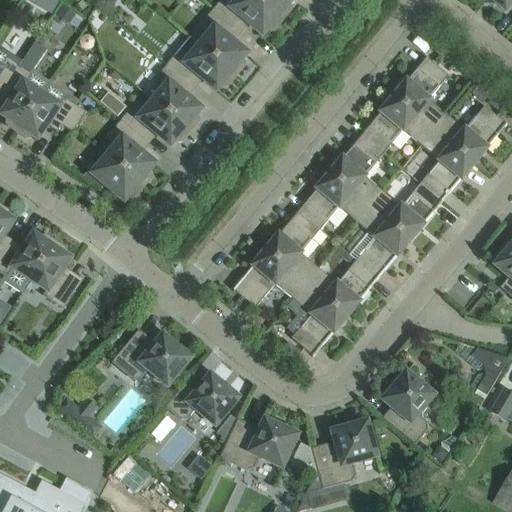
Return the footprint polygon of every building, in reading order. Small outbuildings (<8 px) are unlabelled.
[(282,22),(255,0),(237,0),(236,2),(233,0),(223,0),(214,11),(235,30),(242,21),(262,37),(267,31),(269,33),(273,32),(282,22)] [(255,0),(282,22),(290,12),(290,8),(287,6),(292,0),(255,0)] [(511,4),(511,0),(489,0),(504,12),(511,4)] [(69,25),(75,16),(63,7),(56,17),(69,25)] [(227,39),(235,30),(214,11),(200,28),(208,35),(199,46),(236,77),(244,67),(244,64),(241,61),(246,55),(227,39)] [(84,37),(82,39),(80,42),(80,45),(81,48),(83,50),(86,51),(89,51),(92,49),(94,46),(94,43),(93,40),(91,38),(88,37),(84,37)] [(191,39),(167,68),(189,86),(196,77),(216,92),(221,86),(223,88),(227,88),(236,77),(199,46),(191,39)] [(18,69),(7,61),(0,56),(0,86),(4,89),(18,69)] [(427,59),(393,99),(433,132),(446,117),(428,102),(448,78),(427,60),(428,59),(427,59)] [(182,95),(189,86),(167,68),(153,84),(162,91),(153,102),(190,133),(198,123),(199,119),(196,117),(201,111),(182,95)] [(46,88),(18,69),(4,89),(14,96),(1,116),(7,121),(5,123),(6,127),(16,134),(46,88)] [(75,106),(63,99),(46,88),(16,134),(25,140),(29,139),(31,136),(37,141),(51,120),(61,127),(75,106)] [(126,108),(108,93),(99,104),(117,119),(126,108)] [(433,132),(393,99),(361,137),(383,155),(402,132),(420,147),(433,132)] [(190,133),(153,102),(144,113),(135,106),(121,123),(143,140),(150,131),(170,147),(175,141),(177,143),(181,143),(190,133)] [(86,114),(75,106),(61,127),(72,134),(86,114)] [(464,132),(446,117),(433,132),(473,165),(506,125),(505,124),(505,125),(484,108),(464,132)] [(135,150),(143,140),(121,123),(107,140),(116,147),(107,157),(144,188),(152,178),(152,174),(149,172),(154,166),(135,150)] [(441,204),(473,165),(433,132),(420,147),(439,162),(419,186),(441,204)] [(364,178),(383,155),(361,137),(329,176),(369,209),(382,194),(364,178)] [(87,173),(82,180),(100,192),(104,187),(124,203),(129,197),(131,199),(135,198),(144,188),(107,157),(98,168),(89,161),(83,169),(87,173)] [(369,209),(329,176),(297,214),(319,232),(338,209),(357,224),(369,209)] [(409,242),(441,204),(419,186),(400,209),(382,194),(369,209),(409,242)] [(7,212),(0,207),(0,264),(9,250),(0,243),(0,242),(13,223),(6,218),(8,216),(7,212)] [(377,281),(409,242),(369,209),(357,224),(375,239),(355,262),(377,281)] [(300,255),(319,232),(297,214),(265,252),(305,286),(318,270),(300,255)] [(29,281),(55,243),(45,237),(41,238),(40,240),(33,236),(19,256),(9,250),(0,264),(0,288),(3,283),(20,295),(29,281)] [(64,249),(55,243),(29,281),(47,293),(44,297),(62,309),(78,286),(60,274),(70,260),(63,256),(65,253),(64,249)] [(511,250),(505,245),(497,255),(497,259),(500,261),(494,267),(511,281),(511,285),(506,293),(511,298),(511,250)] [(305,286),(265,252),(232,293),(233,293),(234,292),(254,310),(274,286),(293,301),(305,286)] [(345,319),(377,281),(355,262),(336,286),(318,270),(305,286),(345,319)] [(312,359),(345,319),(305,286),(293,301),(311,316),(291,340),(312,357),(311,358),(312,359)] [(0,324),(11,309),(0,301),(0,324)] [(190,360),(162,337),(155,346),(138,332),(111,364),(132,381),(140,380),(147,371),(167,388),(190,360)] [(477,350),(471,358),(484,369),(485,377),(477,391),(487,397),(509,360),(477,350)] [(417,417),(433,397),(405,374),(382,402),(391,409),(382,420),(414,446),(426,432),(425,424),(417,417)] [(237,400),(210,377),(203,385),(192,376),(165,408),(180,421),(187,420),(195,411),(214,427),(237,400)] [(511,394),(505,390),(491,414),(504,422),(506,420),(511,423),(511,394)] [(89,399),(70,419),(95,443),(114,423),(89,399)] [(259,432),(237,421),(220,459),(246,472),(253,470),(258,458),(281,469),(296,437),(264,422),(259,432)] [(336,444),(312,450),(319,475),(323,489),(350,483),(353,477),(351,465),(376,458),(366,424),(333,433),(336,444)] [(192,461),(207,474),(212,467),(198,455),(192,461)] [(508,511),(511,511),(511,471),(493,503),(508,511)] [(316,476),(298,511),(303,511),(313,510),(309,493),(323,489),(319,475),(316,476)] [(84,511),(86,508),(42,485),(35,497),(30,494),(29,497),(18,491),(20,488),(0,478),(0,511),(84,511)] [(219,506),(237,511),(246,483),(228,478),(219,506)]
